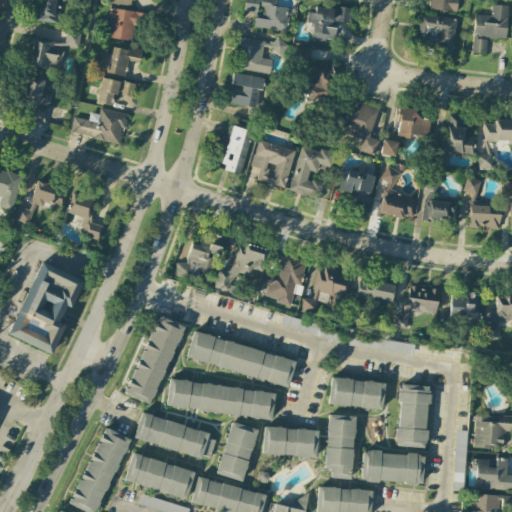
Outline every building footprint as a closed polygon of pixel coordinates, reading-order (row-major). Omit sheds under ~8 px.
[(35,0),(35,21),(59,23),(59,0),(35,0)] [(286,32),(288,8),(275,7),(275,0),(244,0),(243,11),(257,13),(257,7),(258,7),(256,28),(286,32)] [(455,0),(430,0),(430,10),(455,12),(455,0)] [(508,6),(491,5),(490,14),(474,13),(472,53),(486,54),(487,39),(506,40),(508,6)] [(333,42),(335,22),(349,24),(350,9),(314,6),(314,13),(307,13),(306,23),(312,24),(311,39),(333,42)] [(142,27),(143,12),(109,10),(107,39),(132,41),(133,26),(142,27)] [(456,20),(419,14),(415,47),(428,49),(427,55),(450,59),(456,20)] [(80,34),(66,32),(65,43),(32,38),(28,66),(49,69),(50,65),(60,67),(63,46),(78,48),(80,34)] [(269,74),(271,60),(261,58),(263,49),(284,52),(286,44),(242,37),(237,69),(269,74)] [(127,62),(139,64),(141,52),(111,46),(106,74),(124,77),(127,62)] [(262,78),(232,73),(230,85),(241,87),(240,92),(232,90),(229,104),(257,109),(262,78)] [(45,123),(51,93),(48,92),(50,81),(27,76),(21,104),(30,106),(27,119),(45,123)] [(118,82),(101,78),(95,102),(111,106),(118,82)] [(135,85),(121,82),(119,95),(132,98),(135,85)] [(377,109),(349,102),(341,133),(362,138),(358,151),(374,155),(378,140),(370,138),(377,109)] [(429,119),(414,119),(414,108),(395,108),(394,122),(397,122),(397,136),(428,137),(429,119)] [(69,134),(120,144),(126,114),(99,109),(98,115),(89,113),(88,120),(72,117),(69,134)] [(462,137),(463,116),(447,115),(446,153),(473,154),(473,137),(462,137)] [(511,120),(492,121),(492,123),(482,123),(483,142),(511,141),(511,120)] [(250,131),(230,127),(221,171),(242,175),(250,131)] [(380,155),(395,157),(397,141),(381,140),(380,155)] [(284,188),(294,150),(257,141),(250,166),(259,168),(256,181),(284,188)] [(491,142),(478,141),(477,168),(490,169),(491,142)] [(322,183),(307,179),(308,171),(317,173),(319,165),(331,167),(334,155),(299,146),(289,192),(318,199),(322,183)] [(391,191),(398,172),(385,166),(380,180),(388,183),(377,211),(401,221),(403,215),(410,218),(417,201),(391,191)] [(366,211),(373,176),(364,174),(341,169),(336,192),(356,196),(353,208),(366,211)] [(0,196),(1,197),(0,202),(0,206),(12,210),(20,175),(0,170),(0,196)] [(469,203),(474,204),(479,181),(465,178),(462,192),(471,194),(469,203)] [(28,228),(35,202),(60,210),(66,190),(36,181),(28,210),(18,207),(13,223),(28,228)] [(511,181),(502,182),(502,196),(510,197),(509,230),(511,229),(511,181)] [(98,241),(102,226),(91,223),(97,201),(72,194),(67,214),(82,218),(79,228),(87,230),(85,237),(98,241)] [(499,207),(468,206),(468,228),(499,228),(499,207)] [(266,251),(237,242),(228,272),(218,269),(212,288),(227,292),(233,273),(248,278),(250,270),(259,273),(266,251)] [(188,244),(186,264),(175,263),(174,277),(197,279),(198,273),(213,274),(216,245),(199,243),(199,245),(188,244)] [(290,304),(292,294),(297,295),(306,262),(283,256),(278,275),(266,272),(260,297),(290,304)] [(52,354),(63,324),(59,322),(65,306),(71,309),(82,280),(37,262),(8,337),(52,354)] [(349,276),(317,267),(311,289),(330,294),(327,305),(341,308),(349,276)] [(390,303),(393,285),(358,279),(355,297),(390,303)] [(437,290),(407,287),(404,310),(393,309),(391,327),(406,329),(407,312),(435,314),(437,290)] [(450,296),(449,321),(479,323),(481,294),(465,293),(464,296),(450,296)] [(499,322),(511,322),(511,296),(494,296),(494,322),(483,322),(483,339),(498,339),(499,322)] [(316,300),(301,298),(300,310),(314,312),(316,300)] [(125,395),(151,405),(182,326),(156,316),(125,395)] [(280,326),(342,343),(345,334),(283,316),(280,326)] [(295,360),(192,333),(185,359),(288,386),(295,360)] [(413,354),(414,344),(349,336),(348,347),(413,354)] [(383,382),(329,379),(328,406),(382,409),(383,382)] [(274,392),(168,380),(165,407),(270,420),(274,392)] [(396,447),(425,448),(428,386),(399,385),(396,447)] [(133,439),(209,461),(215,441),(207,439),(208,433),(140,414),(133,439)] [(351,479),(353,416),(326,415),(324,469),(330,469),(330,479),(351,479)] [(511,417),(475,415),(473,448),(503,449),(503,432),(511,432),(511,417)] [(242,482),(256,429),(229,422),(215,475),(242,482)] [(261,455),(315,458),(317,430),(262,427),(261,455)] [(69,505),(84,511),(96,511),(128,439),(103,428),(69,505)] [(465,431),(455,431),(454,477),(464,477),(465,431)] [(360,481),(422,484),(423,455),(361,452),(360,481)] [(123,484),(186,498),(193,470),(130,455),(123,484)] [(471,459),(470,471),(474,471),(473,488),(511,490),(511,475),(506,475),(506,459),(495,458),(495,468),(487,467),(487,460),(471,459)] [(261,511),(266,495),(196,477),(189,503),(224,511),(261,511)] [(315,511),(369,511),(371,490),(317,488),(315,511)] [(187,511),(188,509),(140,495),(137,505),(161,511),(187,511)] [(470,502),(469,511),(498,511),(499,502),(506,502),(506,496),(477,495),(476,502),(470,502)] [(274,499),(272,511),(303,511),(304,503),(274,499)]
